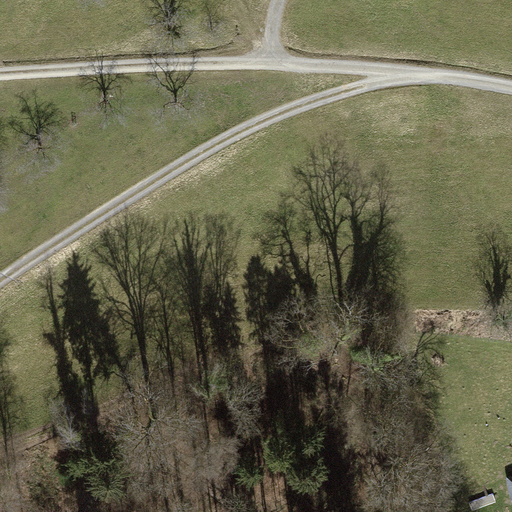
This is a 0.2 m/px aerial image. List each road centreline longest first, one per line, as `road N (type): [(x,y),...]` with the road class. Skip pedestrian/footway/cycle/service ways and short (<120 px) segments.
road 1 (track): [(407,72),(250,126),(0,280)]
road 2 (track): [(269,63),(0,70)]
road 3 (track): [(407,72),(269,63)]
